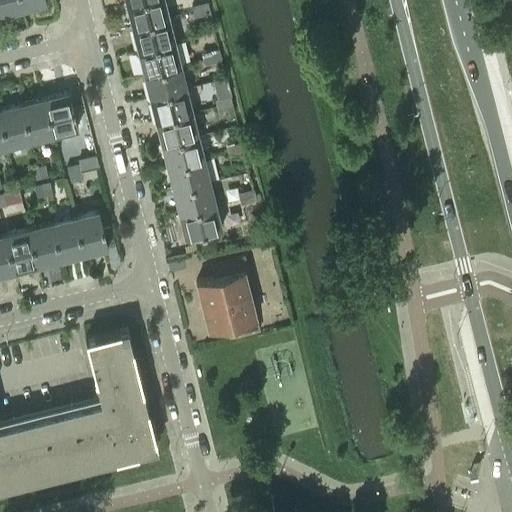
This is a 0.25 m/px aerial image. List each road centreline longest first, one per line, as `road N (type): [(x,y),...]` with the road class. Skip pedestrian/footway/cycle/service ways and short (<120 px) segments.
road 1 (secondary): [(394,0),(511,464)]
road 2 (residential): [(149,280),(88,37)]
road 3 (residential): [(207,511),(149,280)]
road 4 (secondary): [(511,205),(455,0)]
road 5 (residential): [(0,318),(149,280)]
